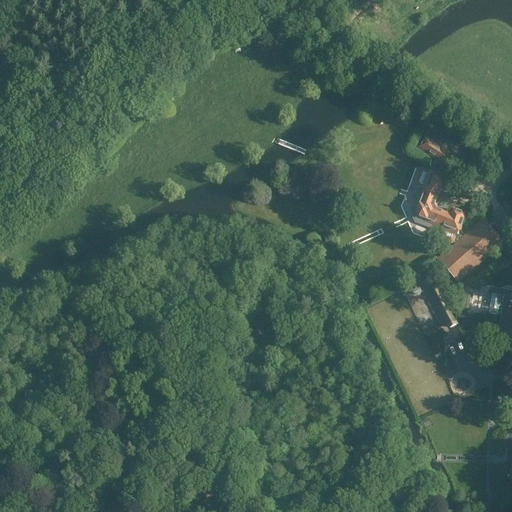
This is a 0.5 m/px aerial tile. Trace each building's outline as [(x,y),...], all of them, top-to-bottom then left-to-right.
[(470,154),(430,129),(418,149),(438,162),(437,163),(446,169),(454,157),(456,153),(467,160),(470,154)] [(419,170),(413,185),(416,189),(419,190),(421,189),(423,190),(423,191),(426,192),(417,212),(420,217),(443,226),(442,229),(444,230),(442,233),(440,234),(438,239),(439,241),(452,246),(454,245),(456,240),(455,238),(456,235),(457,235),(465,215),(456,211),(453,210),(450,216),(450,215),(436,210),(434,206),(440,190),(445,192),(450,180),(430,173),(429,174),(427,174),(426,172),(422,170),(419,170)] [(503,204),(502,204),(511,215),(511,199),(510,197),(503,204)] [(504,245),(487,225),(483,220),(438,260),(459,284),(504,245)] [(333,251),(326,254),(329,259),(335,256),(333,251)] [(430,287),(450,322),(455,320),(434,285),(430,287)] [(501,322),(511,324),(511,292),(506,292),(506,294),(492,292),(488,313),(502,316),(501,322)] [(511,341),(511,324),(501,322),(498,339),(511,341)] [(427,418),(422,421),(425,427),(430,424),(427,418)]
